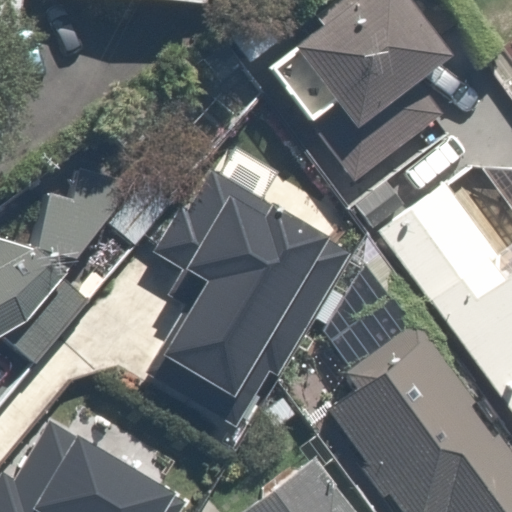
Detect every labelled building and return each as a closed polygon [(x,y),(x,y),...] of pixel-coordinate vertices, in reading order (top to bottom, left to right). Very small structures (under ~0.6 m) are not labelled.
[(0,0),(0,41),(33,43),(36,4),(282,21),(283,0),(0,0)] [(495,108),(413,0),(387,0),(285,77),(376,197),(495,108)] [(165,298),(184,308),(143,377),(233,430),(266,375),(276,380),(348,256),(211,175),(187,214),(179,210),(150,256),(179,273),(165,298)] [(455,177),(377,234),(449,333),(511,419),(511,244),(506,249),(455,177)] [(0,355),(81,316),(42,238),(0,258),(0,355)] [(511,511),(511,419),(449,333),(335,416),(404,511),(511,511)] [(11,483),(0,475),(0,511),(180,511),(184,506),(47,424),(11,483)] [(367,511),(330,465),(270,511),(367,511)]
